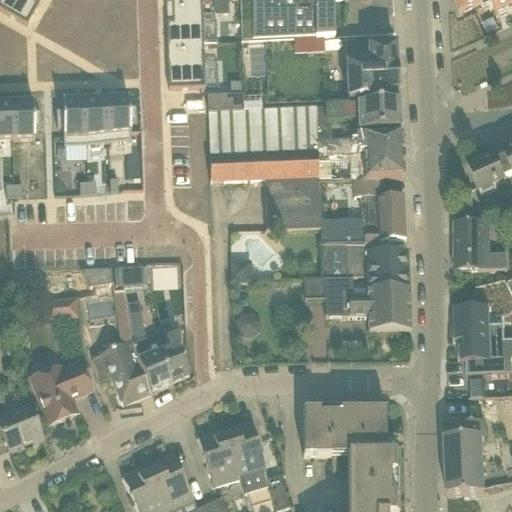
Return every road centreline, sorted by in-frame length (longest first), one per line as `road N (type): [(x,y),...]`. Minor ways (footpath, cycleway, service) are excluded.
road 1 (residential): [(427,384),(425,124)]
road 2 (residential): [(151,0),(158,232)]
road 3 (residential): [(200,400),(223,388),(427,384)]
road 4 (residential): [(0,502),(200,400)]
road 5 (residential): [(158,232),(190,247),(200,400)]
road 6 (residential): [(158,232),(29,240)]
road 7 (residential): [(431,511),(427,384)]
road 8 (residential): [(425,124),(421,0)]
